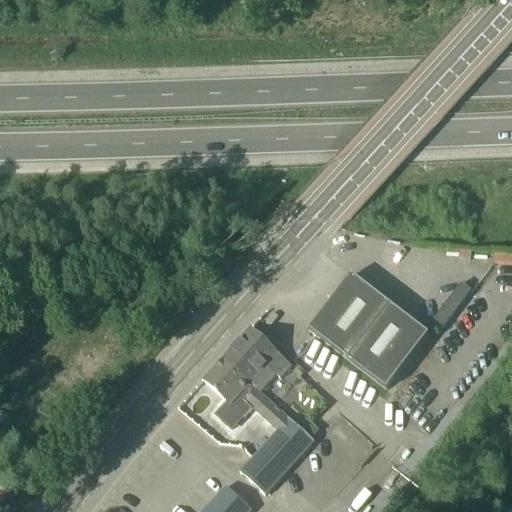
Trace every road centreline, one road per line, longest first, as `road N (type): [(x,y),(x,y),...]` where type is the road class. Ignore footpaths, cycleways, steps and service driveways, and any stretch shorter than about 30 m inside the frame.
road 1 (secondary): [(70,511),(109,454),(284,250),(511,2)]
road 2 (trunk): [(0,148),(511,133)]
road 3 (trunk): [(511,81),(0,96)]
